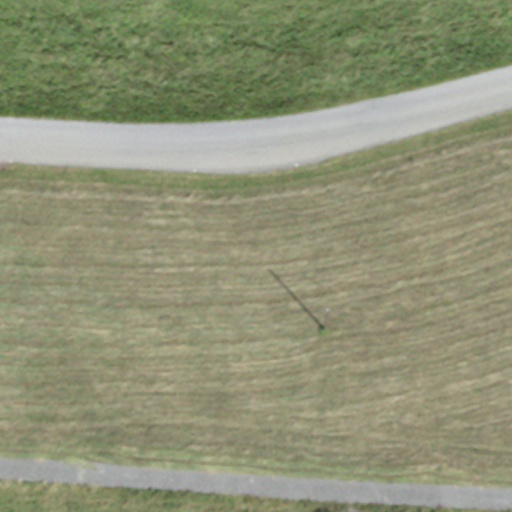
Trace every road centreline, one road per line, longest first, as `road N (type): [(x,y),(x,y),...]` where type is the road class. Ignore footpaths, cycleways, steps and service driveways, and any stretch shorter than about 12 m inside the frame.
road 1 (unclassified): [(0,129),(159,127),(440,103),(511,87)]
road 2 (unclassified): [(0,461),(511,493)]
